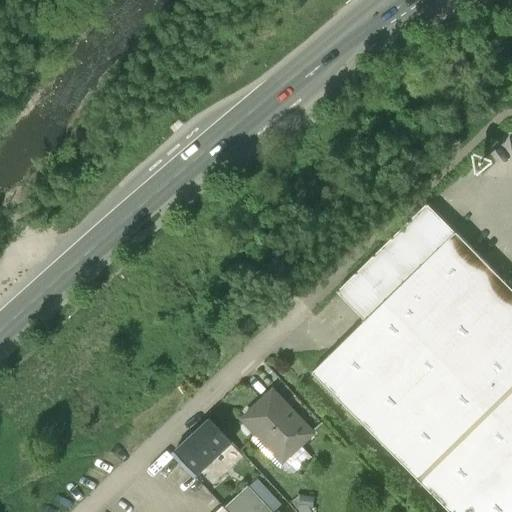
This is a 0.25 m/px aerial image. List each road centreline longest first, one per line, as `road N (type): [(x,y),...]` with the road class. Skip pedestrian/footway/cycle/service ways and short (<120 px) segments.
road 1 (primary): [(0,341),(358,20)]
road 2 (unclassified): [(92,511),(314,295)]
